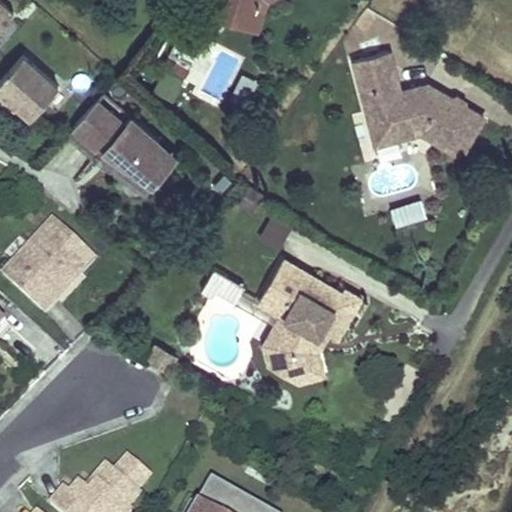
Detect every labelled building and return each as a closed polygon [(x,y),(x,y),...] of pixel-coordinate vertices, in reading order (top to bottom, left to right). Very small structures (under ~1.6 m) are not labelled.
[(0,0),(0,27),(13,11),(0,0)] [(260,0),(255,15),(214,2),(209,16),(257,32),(267,1),(268,0),(260,0)] [(214,0),(214,2),(255,15),(260,0),(214,0)] [(476,131),(484,116),(466,106),(465,101),(457,97),(453,98),(437,89),(432,98),(423,92),(421,85),(401,90),(391,50),(355,58),(367,110),(388,105),(390,114),(385,123),(387,133),(397,139),(407,137),(412,127),(456,153),(464,151),(473,136),(469,134),(471,128),(476,131)] [(30,116),(58,85),(22,54),(0,79),(0,106),(8,97),(30,116)] [(432,98),(437,89),(428,84),(421,85),(423,92),(432,98)] [(160,141),(103,91),(73,126),(101,151),(104,148),(114,155),(108,164),(128,178),(134,169),(153,182),(169,165),(152,150),(160,141)] [(376,144),(397,139),(387,133),(385,123),(390,114),(388,105),(367,110),(376,144)] [(73,126),(66,133),(95,158),(101,151),(73,126)] [(176,156),(160,141),(152,150),(169,165),(176,156)] [(134,169),(128,178),(146,191),(153,182),(134,169)] [(420,202),(390,208),(393,225),(424,219),(420,202)] [(267,215),(258,239),(280,247),(289,223),(267,215)] [(83,273),(97,259),(54,219),(4,273),(43,310),(56,296),(51,291),(64,278),(59,273),(70,261),(83,273)] [(338,338),(360,297),(345,289),(343,293),(284,259),(259,301),(282,315),(291,320),(279,342),(291,348),(299,375),(324,367),(319,351),(315,341),(322,328),(330,333),(338,338)] [(46,313),(83,273),(70,261),(59,273),(64,278),(51,291),(56,296),(43,310),(46,313)] [(210,269),(203,290),(235,302),(243,281),(210,269)] [(300,381),(325,373),(324,367),(299,375),(291,348),(279,342),(291,320),(282,315),(271,334),(282,370),(300,381)] [(0,337),(12,325),(7,320),(0,327),(0,337)] [(319,351),(330,333),(322,328),(315,341),(319,351)] [(167,370),(175,356),(157,345),(148,359),(167,370)] [(139,491),(152,475),(130,456),(117,471),(108,464),(95,479),(99,482),(91,490),(81,481),(72,492),(66,487),(52,503),(61,511),(130,511),(133,509),(130,507),(142,493),(139,491)] [(271,511),(207,478),(188,511),(271,511)]
